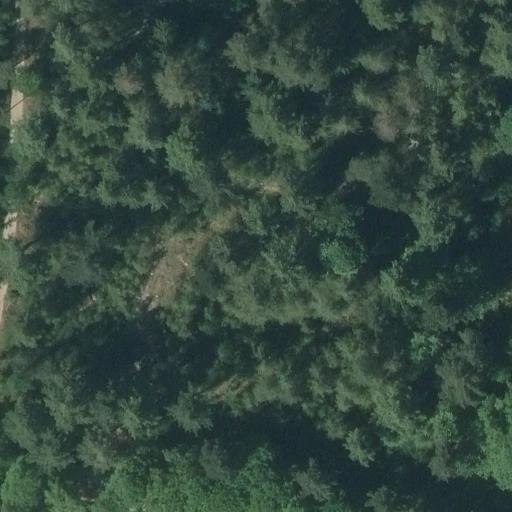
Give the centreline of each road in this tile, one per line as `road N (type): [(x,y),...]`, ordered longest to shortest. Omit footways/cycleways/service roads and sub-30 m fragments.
road 1 (track): [(424,511),(0,444)]
road 2 (unclassified): [(0,466),(275,511)]
road 3 (track): [(0,239),(17,127),(23,0)]
